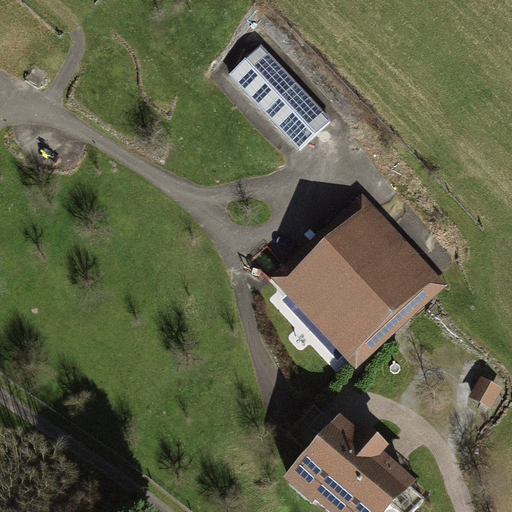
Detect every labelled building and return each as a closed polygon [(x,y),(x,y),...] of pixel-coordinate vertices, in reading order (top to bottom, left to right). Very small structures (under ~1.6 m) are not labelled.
[(329,116),(259,44),(233,70),(302,142),(329,116)] [(271,280),(343,358),(356,346),(295,281),(361,220),(422,286),(435,274),(362,196),(271,280)] [(361,220),(295,281),(356,346),(356,347),(422,286),(361,220)] [(343,358),(307,391),(318,401),(352,370),(356,374),(393,341),(391,339),(447,287),(435,274),(422,286),(356,347),(356,346),(343,358)] [(498,392),(483,383),(474,398),(489,407),(498,392)] [(313,457),(338,428),(314,407),(288,437),(313,457)] [(313,457),(290,483),(313,503),(325,489),(352,511),(386,511),(390,507),(395,511),(414,511),(424,501),(408,487),(409,486),(376,458),(384,450),(367,435),(360,443),(340,426),(338,428),(313,457)]
